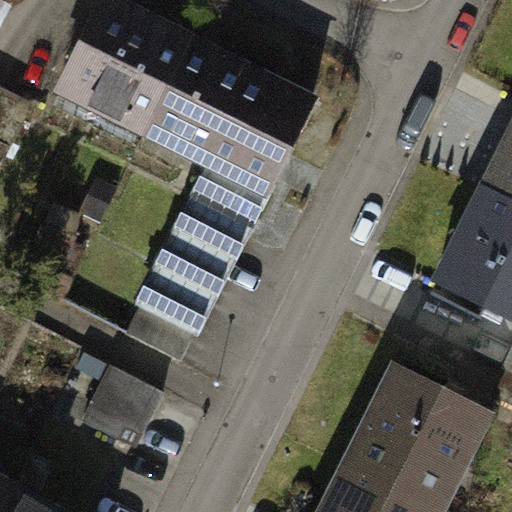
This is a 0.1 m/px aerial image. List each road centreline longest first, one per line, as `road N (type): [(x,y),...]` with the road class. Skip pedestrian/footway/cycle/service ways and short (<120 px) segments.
road 1 (residential): [(206,511),(423,71)]
road 2 (residential): [(423,71),(294,0)]
